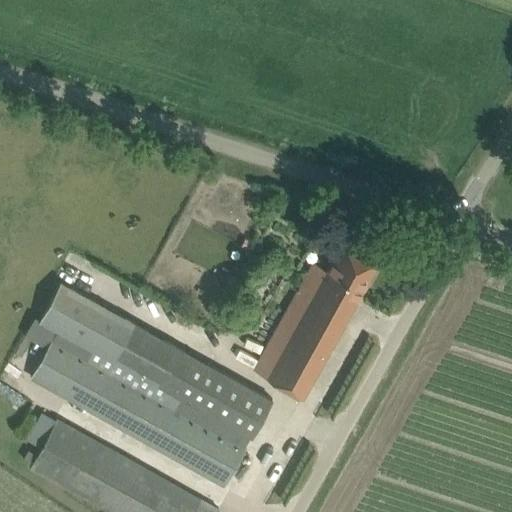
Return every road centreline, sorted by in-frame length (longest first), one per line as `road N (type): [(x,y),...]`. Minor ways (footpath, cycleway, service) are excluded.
road 1 (unclassified): [(459,219),(0,70)]
road 2 (unclassified): [(294,511),(459,219)]
